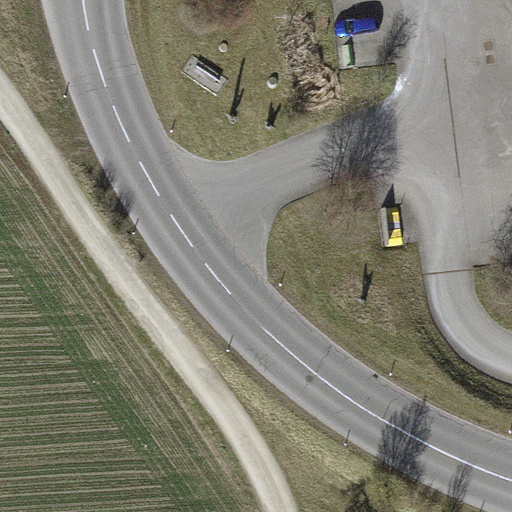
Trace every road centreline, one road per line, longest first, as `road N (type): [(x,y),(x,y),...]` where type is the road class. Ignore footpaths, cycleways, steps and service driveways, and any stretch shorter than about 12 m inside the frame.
road 1 (tertiary): [(87,0),(111,95),(142,163),(232,292),(280,342),(379,415),(511,479)]
road 2 (track): [(288,511),(234,414),(96,236),(0,85)]
